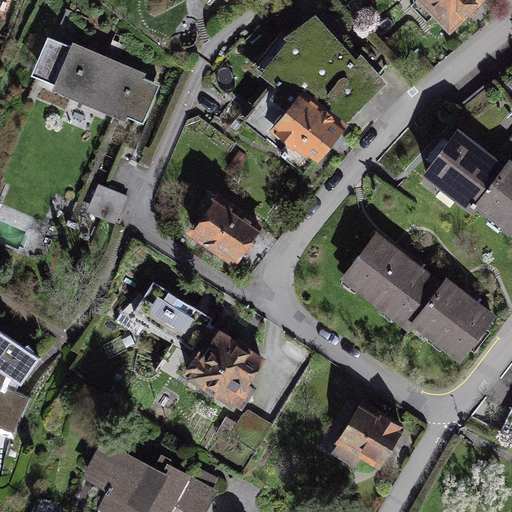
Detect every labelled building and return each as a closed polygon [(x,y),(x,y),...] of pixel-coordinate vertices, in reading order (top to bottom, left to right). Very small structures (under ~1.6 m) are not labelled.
[(237,0),(194,0),(206,8),(212,0),(231,0),(236,3),(237,0)] [(415,0),(409,7),(449,47),(495,0),(415,0)] [(166,89),(48,42),(30,87),(148,133),(166,89)] [(346,132),(298,95),(267,135),(315,172),(346,132)] [(459,134),(422,183),(466,217),(472,210),(511,240),(511,162),(510,161),(504,169),(459,134)] [(129,195),(97,182),(87,209),(118,222),(129,195)] [(262,232),(216,199),(185,242),(231,275),(262,232)] [(442,293),(374,242),(341,286),(412,339),(416,333),(459,366),(494,321),(448,286),(442,293)] [(207,314),(158,286),(141,316),(190,345),(207,314)] [(263,365),(213,335),(185,381),(227,406),(240,385),(247,390),(263,365)] [(43,364),(0,339),(0,430),(21,438),(38,402),(4,390),(8,379),(24,387),(43,364)] [(405,442),(358,409),(334,443),(381,475),(405,442)] [(165,477),(105,445),(86,481),(109,494),(101,508),(105,511),(209,511),(225,482),(176,456),(165,477)]
